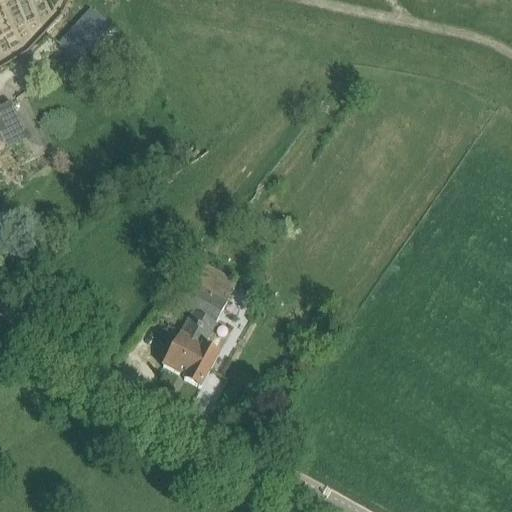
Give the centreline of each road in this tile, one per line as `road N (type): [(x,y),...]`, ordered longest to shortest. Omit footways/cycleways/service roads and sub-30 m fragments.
road 1 (tertiary): [(349,511),(73,357),(0,297)]
road 2 (track): [(511,54),(472,34),(306,0)]
